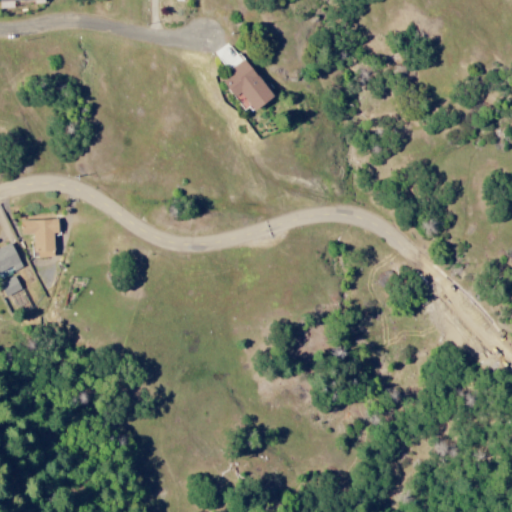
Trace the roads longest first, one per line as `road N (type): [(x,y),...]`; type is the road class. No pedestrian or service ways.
road 1 (residential): [(511,353),(404,241),(353,218),(200,246),(169,240),(71,187),(0,194)]
road 2 (residential): [(0,27),(76,21),(177,39),(210,35)]
